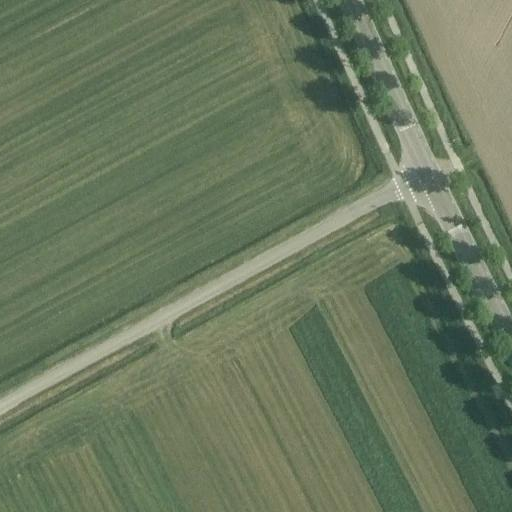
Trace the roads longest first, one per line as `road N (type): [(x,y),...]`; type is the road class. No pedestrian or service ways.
road 1 (unclassified): [(0,411),(428,173)]
road 2 (tertiary): [(428,173),(349,0)]
road 3 (tertiary): [(511,332),(428,173)]
